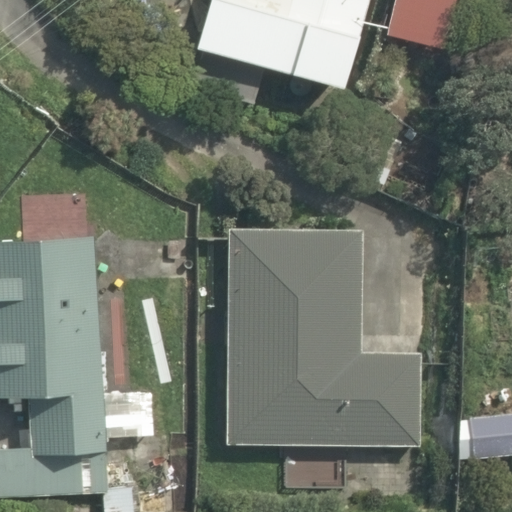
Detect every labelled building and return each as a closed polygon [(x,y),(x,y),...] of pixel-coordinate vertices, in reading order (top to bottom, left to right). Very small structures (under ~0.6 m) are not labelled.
[(353,0),(190,0),(179,50),(310,81),(322,28),(346,34),(353,0)] [(439,0),(373,0),(369,37),(434,45),(439,0)] [(340,224),(220,219),(210,439),(402,448),(406,359),(334,355),(340,224)] [(75,235),(0,236),(0,397),(17,398),(18,447),(77,446),(75,235)] [(511,405),(454,403),(452,454),(511,456),(511,405)] [(352,455),(284,452),(282,492),(350,495),(352,455)]
